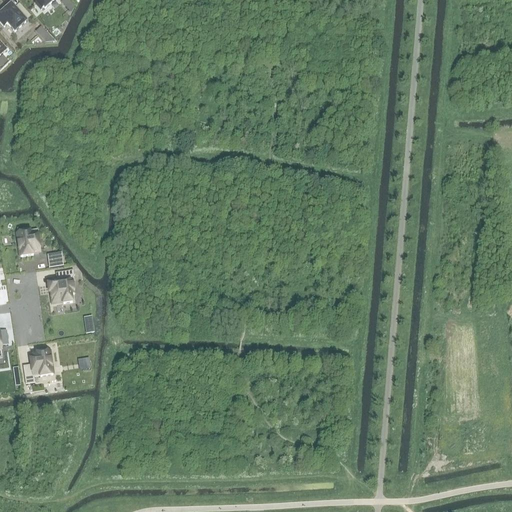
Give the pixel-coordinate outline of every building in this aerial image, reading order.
[(35,0),(38,2),(35,5),(41,11),(43,9),(45,10),(55,0),(35,0)] [(70,4),(65,8),(69,12),(74,8),(70,4)] [(11,7),(0,16),(0,24),(4,28),(7,25),(14,33),(26,23),(25,22),(30,18),(19,6),(14,10),(11,7)] [(41,29),(37,33),(41,38),(46,34),(41,29)] [(37,232),(17,234),(20,258),(33,256),(33,254),(40,253),(37,232)] [(62,260),(48,262),(49,269),(63,267),(62,260)] [(73,272),(56,275),(57,284),(47,285),(49,294),(51,294),(52,305),(63,303),(63,305),(72,304),(71,296),(74,296),(72,282),(74,282),(73,272)] [(94,334),(93,326),(85,327),(86,335),(94,334)] [(30,358),(31,367),(23,368),(26,386),(34,385),(33,379),(53,376),(49,352),(36,354),(37,357),(30,358)]
